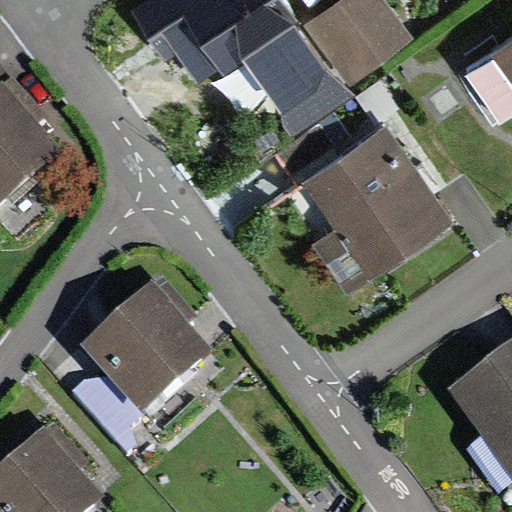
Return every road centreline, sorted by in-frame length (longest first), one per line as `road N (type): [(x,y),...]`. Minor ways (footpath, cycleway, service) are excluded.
road 1 (residential): [(153,184),(320,388)]
road 2 (residential): [(153,184),(94,242),(0,372)]
road 3 (residential): [(320,388),(511,256)]
road 4 (residential): [(37,25),(153,184)]
road 5 (residential): [(320,388),(408,511)]
